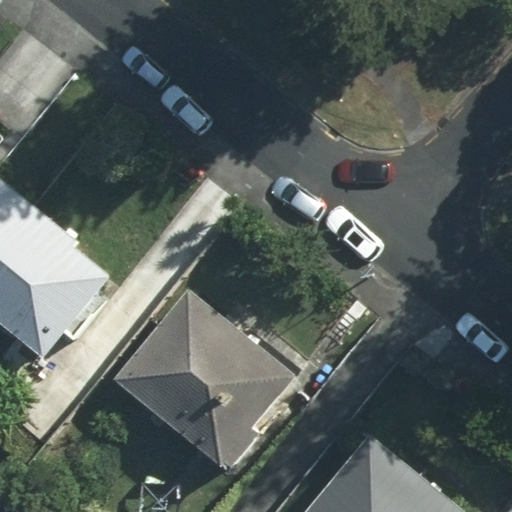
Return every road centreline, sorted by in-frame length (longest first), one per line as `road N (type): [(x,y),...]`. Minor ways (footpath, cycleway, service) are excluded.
road 1 (residential): [(107,0),(397,238)]
road 2 (unknown): [(484,307),(285,511)]
road 3 (residential): [(397,238),(511,112)]
road 4 (residential): [(397,238),(511,329)]
